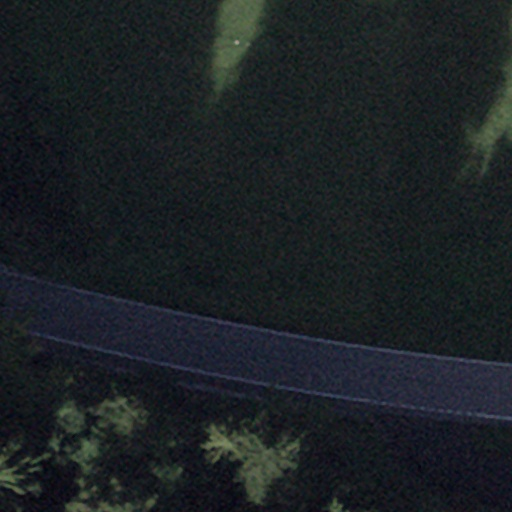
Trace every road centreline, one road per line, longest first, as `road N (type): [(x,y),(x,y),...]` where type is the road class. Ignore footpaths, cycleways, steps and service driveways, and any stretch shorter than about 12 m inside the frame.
road 1 (tertiary): [(511,389),(288,361),(0,298)]
road 2 (track): [(511,488),(448,466),(424,426),(421,379)]
